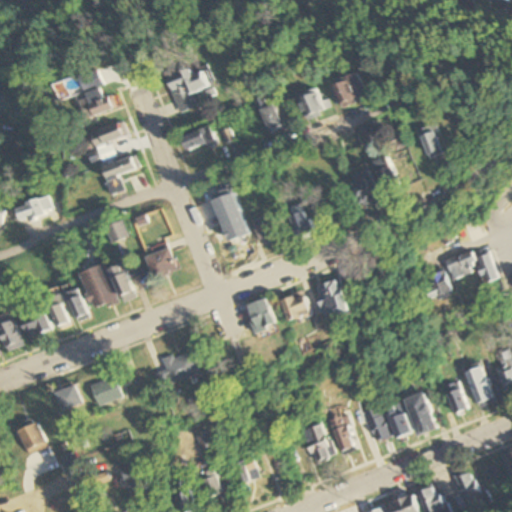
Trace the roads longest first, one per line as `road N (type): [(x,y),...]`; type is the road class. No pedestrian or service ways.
road 1 (residential): [(511,215),(496,228),(490,217),(511,188),(431,209),(0,385)]
road 2 (residential): [(235,337),(124,56)]
road 3 (residential): [(511,426),(295,511)]
